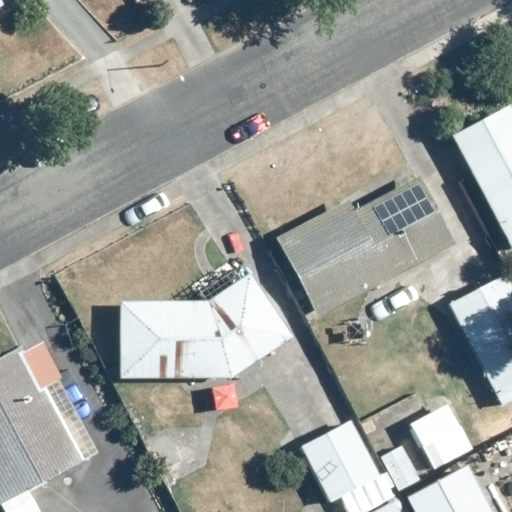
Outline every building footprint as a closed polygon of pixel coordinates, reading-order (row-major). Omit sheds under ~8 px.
[(511,116),(505,104),(448,133),(510,255),(511,254),(511,116)] [(449,247),(409,171),(275,240),(315,317),(449,247)] [(286,339),(247,275),(190,300),(116,300),(116,378),(236,378),(286,339)] [(511,398),(511,308),(498,279),(447,304),(495,406),(511,398)] [(0,357),(0,511),(43,511),(30,487),(78,463),(40,390),(60,380),(38,338),(0,357)] [(468,450),(444,401),(403,421),(427,470),(468,450)] [(354,511),(386,495),(346,418),(294,445),(328,511),(354,511)] [(397,438),(373,451),(394,490),(418,477),(397,438)] [(489,511),(465,463),(402,496),(409,511),(489,511)] [(397,511),(392,501),(369,511),(397,511)]
